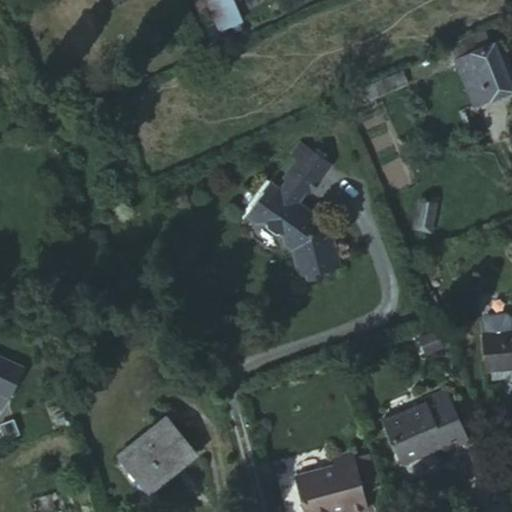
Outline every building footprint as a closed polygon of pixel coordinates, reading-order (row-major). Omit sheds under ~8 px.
[(198,0),(213,34),(242,22),(233,0),(198,0)] [(511,74),(494,32),(461,45),(478,87),(511,74)] [(378,163),(400,155),(384,112),(362,121),(378,163)] [(303,141),(310,127),(297,120),(288,137),(294,140),(283,161),(288,164),(281,176),(270,170),(252,207),(263,214),(274,208),(301,223),(316,261),(355,245),(337,203),(302,185),(308,172),(314,176),(318,175),(328,154),(303,141)] [(334,141),(310,127),(303,141),(328,154),(334,141)] [(511,322),(487,324),(491,360),(511,358),(511,322)] [(0,383),(10,389),(23,362),(0,349),(0,383)] [(425,391),(444,382),(440,373),(421,383),(425,391)] [(469,427),(444,382),(425,391),(386,411),(407,454),(429,442),(426,438),(435,434),(438,438),(445,434),(447,437),(469,427)] [(0,424),(11,400),(0,395),(0,424)] [(162,423),(111,456),(136,498),(187,465),(162,423)] [(501,444),(495,429),(482,435),(488,448),(501,444)] [(334,464),(294,476),(304,511),(340,511),(347,510),(347,511),(352,511),(368,507),(351,450),(331,456),(334,464)] [(369,453),(355,456),(362,486),(376,482),(369,453)]
